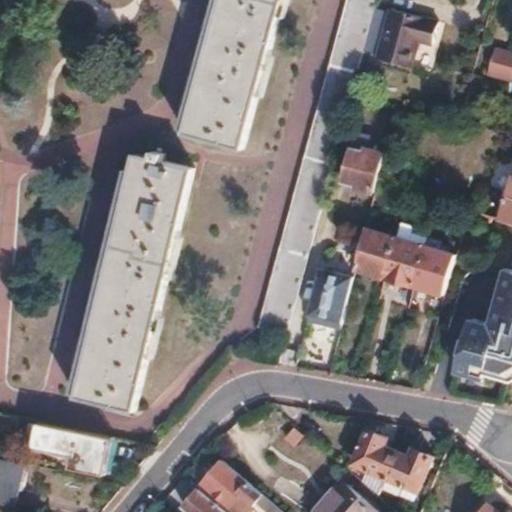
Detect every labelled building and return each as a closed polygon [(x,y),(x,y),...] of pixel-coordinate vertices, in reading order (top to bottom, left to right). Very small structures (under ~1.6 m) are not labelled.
[(226,0),(190,133),(248,149),(288,0),(226,0)] [(348,0),(260,326),(287,334),(322,203),(351,97),(364,49),(376,5),(377,0),(348,0)] [(376,5),(364,49),(379,52),(377,57),(411,65),(418,39),(433,43),(440,19),(392,7),(391,9),(376,5)] [(511,50),(492,46),(483,77),(511,84),(511,50)] [(357,133),(346,180),(357,183),(356,186),(375,191),(384,152),(367,148),(370,137),(357,133)] [(145,153),(80,395),(137,410),(202,169),(145,153)] [(511,183),(511,189),(502,219),(511,221),(511,183)] [(479,197),(475,211),(493,217),(497,202),(479,197)] [(361,250),(356,267),(386,276),(397,236),(366,226),(364,235),(361,250)] [(344,230),(340,246),(361,250),(364,235),(344,230)] [(397,236),(386,276),(415,285),(426,245),(397,236)] [(426,245),(415,285),(445,294),(457,254),(426,245)] [(467,320),(452,370),(482,380),(484,373),(503,379),(506,371),(511,373),(511,268),(505,266),(487,326),(467,320)] [(321,268),(308,320),(342,328),(354,276),(321,268)] [(43,422),(39,441),(64,446),(68,428),(43,422)] [(79,430),(71,466),(105,473),(113,437),(79,430)] [(370,430),(355,465),(387,479),(399,452),(387,447),(390,439),(370,430)] [(387,479),(383,488),(402,497),(406,488),(419,493),(435,457),(416,449),(413,457),(399,452),(387,479)] [(0,498),(15,502),(23,463),(0,457),(0,498)] [(225,461),(205,483),(233,508),(237,511),(251,511),(259,503),(266,495),(253,485),(225,461)] [(379,511),(344,481),(317,511),(379,511)] [(225,511),(200,490),(186,506),(191,511),(225,511)] [(259,503),(269,511),(285,511),(266,495),(259,503)]
